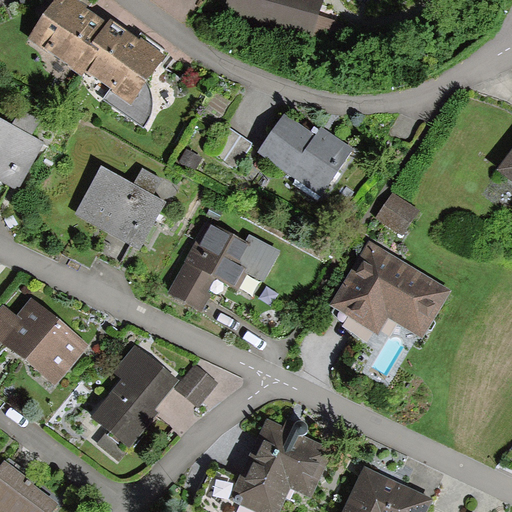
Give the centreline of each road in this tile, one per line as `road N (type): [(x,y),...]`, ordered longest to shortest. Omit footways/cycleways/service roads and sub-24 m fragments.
road 1 (residential): [(279,380),(0,246)]
road 2 (residential): [(511,491),(279,380)]
road 3 (residential): [(279,380),(129,507)]
road 4 (residential): [(0,411),(129,507)]
